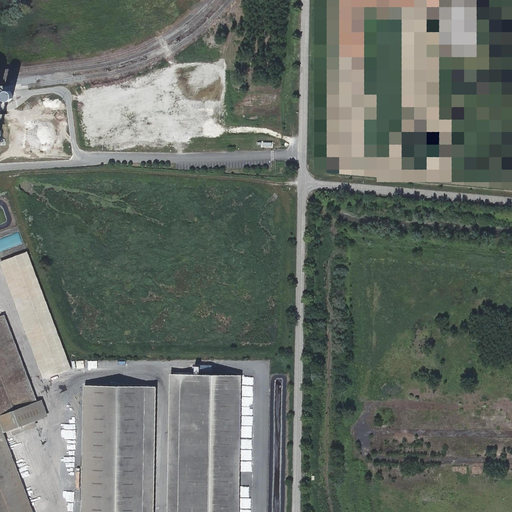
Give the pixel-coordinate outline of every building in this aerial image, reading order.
[(13,100),(15,96),(14,92),(10,90),(6,91),(4,93),(3,97),(6,100),(10,101),(13,100)] [(28,251),(0,262),(0,264),(43,379),(72,369),(28,251)] [(0,422),(4,433),(44,418),(5,315),(0,316),(0,422)] [(239,511),(243,376),(170,375),(167,511),(239,511)] [(154,511),(157,386),(85,385),(82,511),(154,511)] [(0,511),(33,511),(4,433),(0,422),(0,511)]
